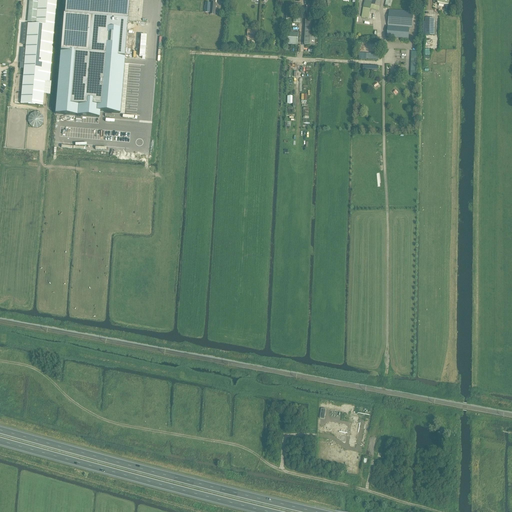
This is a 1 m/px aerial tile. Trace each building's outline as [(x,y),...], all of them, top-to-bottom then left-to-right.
[(49,82),(54,26),(56,0),(29,0),(28,22),(36,23),(36,25),(24,24),(22,45),(26,45),(25,49),(22,48),(21,63),(24,63),(20,104),(42,106),(45,81),(49,82)] [(56,105),(55,113),(99,117),(99,111),(120,113),(124,57),(125,56),(124,56),(125,43),(126,43),(126,42),(126,40),(127,23),(127,21),(128,0),(65,0),(64,15),(64,16),(63,16),(63,19),(63,20),(62,32),(62,33),(60,52),(56,102),(56,105)] [(371,9),(378,11),(380,0),(364,0),(361,17),(368,19),(371,9)] [(318,6),(307,6),(307,21),(318,20),(318,6)] [(388,27),(411,29),(413,13),(389,11),(388,27)] [(434,19),(425,19),(425,36),(434,36),(434,19)] [(304,46),(314,46),(316,22),(306,21),(304,46)] [(388,28),(387,38),(408,39),(409,29),(388,28)] [(286,33),(286,45),(298,46),(298,34),(286,33)]
